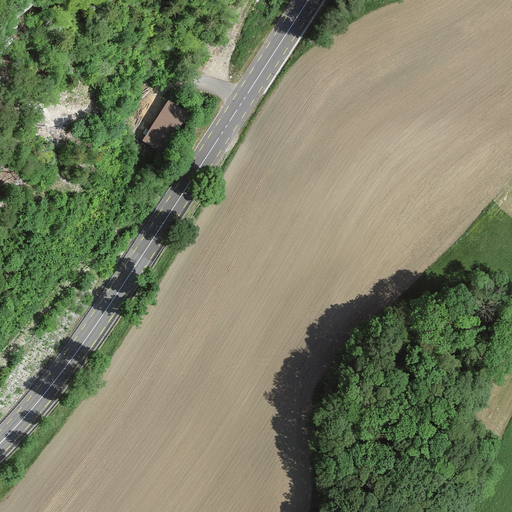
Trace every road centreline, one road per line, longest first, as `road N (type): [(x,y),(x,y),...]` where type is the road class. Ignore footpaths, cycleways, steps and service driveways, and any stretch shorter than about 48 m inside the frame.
road 1 (primary): [(313,0),(109,306),(0,444)]
road 2 (track): [(0,346),(108,223),(165,87),(194,83)]
